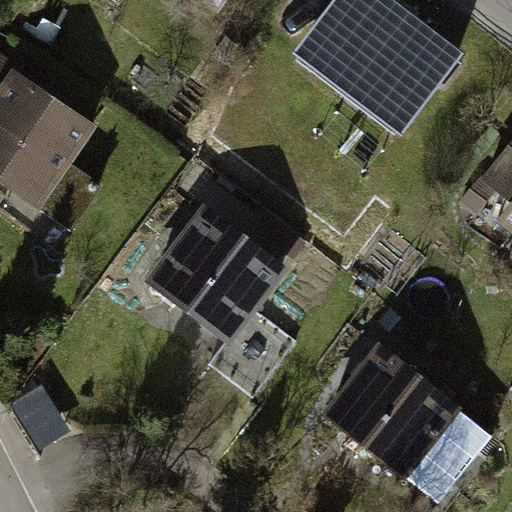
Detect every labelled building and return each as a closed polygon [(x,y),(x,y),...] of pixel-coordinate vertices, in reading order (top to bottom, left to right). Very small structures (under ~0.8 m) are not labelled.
[(457,64),(371,0),(342,0),(305,50),(409,129),(457,64)] [(108,144),(0,67),(0,200),(44,233),(108,144)] [(511,163),(492,188),(511,204),(511,223),(501,237),(511,245),(511,163)] [(288,287),(204,223),(147,297),(231,361),(288,287)] [(495,449),(386,362),(336,424),(444,511),(495,449)]
